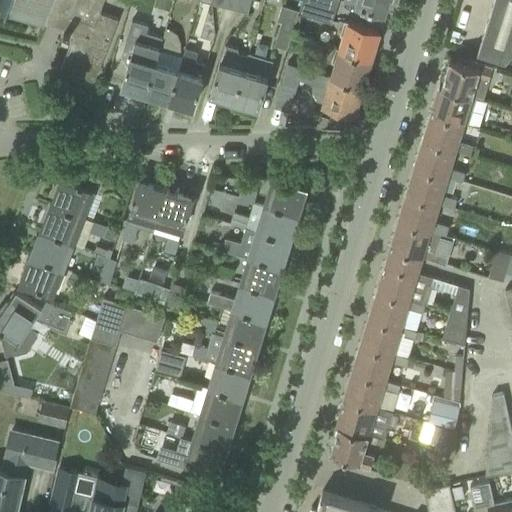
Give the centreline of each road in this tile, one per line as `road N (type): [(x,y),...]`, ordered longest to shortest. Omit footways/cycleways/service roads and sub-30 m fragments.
road 1 (residential): [(0,141),(380,148)]
road 2 (residential): [(269,511),(380,148)]
road 3 (residential): [(380,148),(425,0)]
